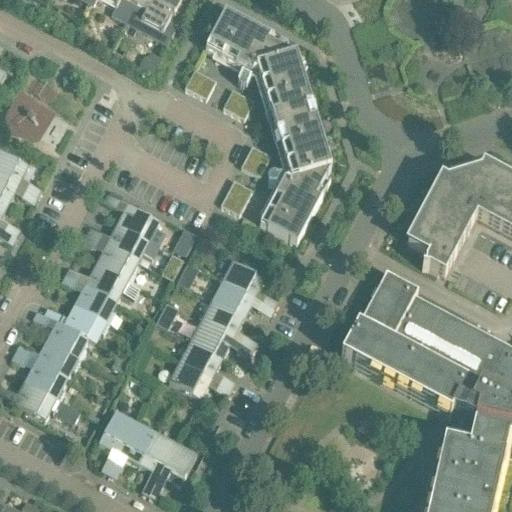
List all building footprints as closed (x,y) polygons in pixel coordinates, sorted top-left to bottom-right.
[(71,0),(89,9),(94,0),(71,0)] [(95,3),(114,13),(110,20),(123,27),(137,0),(94,0),(89,9),(91,10),(95,3)] [(137,0),(123,27),(136,34),(167,51),(167,50),(168,50),(180,29),(171,24),(183,0),(137,0)] [(224,17),(203,55),(243,76),(237,87),(238,89),(241,91),(245,90),(250,80),(253,74),(256,76),(291,185),(289,188),(284,185),(273,180),(271,180),(269,184),(270,187),(280,193),(259,233),(295,252),(330,188),(325,185),(331,174),(315,124),(312,114),(295,62),(284,56),(287,51),(224,17)] [(193,75),(188,85),(195,89),(200,79),(193,75)] [(200,79),(195,89),(202,93),(207,83),(200,79)] [(207,83),(202,93),(209,96),(214,87),(207,83)] [(188,85),(183,95),(190,98),(195,89),(188,85)] [(195,89),(190,98),(197,102),(202,93),(195,89)] [(202,93),(197,102),(205,106),(209,96),(202,93)] [(232,95),(227,105),(234,109),(239,99),(232,95)] [(239,99),(234,109),(241,113),(246,103),(239,99)] [(246,103),(241,113),(248,116),(253,107),(246,103)] [(227,105),(222,115),(229,118),(234,109),(227,105)] [(234,109),(229,118),(236,122),(241,113),(234,109)] [(241,113),(236,122),(244,126),(248,116),(241,113)] [(261,156),(251,151),(247,159),(257,164),(261,156)] [(27,171),(0,156),(0,182),(17,191),(27,171)] [(270,162),(261,156),(257,164),(267,169),(270,162)] [(257,164),(247,159),(244,166),(253,171),(257,164)] [(267,169),(257,164),(253,171),(263,176),(267,169)] [(253,171),(244,166),(240,173),(249,178),(253,171)] [(263,176),(253,171),(249,178),(259,183),(263,176)] [(511,188),(482,173),(479,178),(445,190),(440,188),(406,252),(427,263),(424,269),(423,274),(421,274),(421,275),(427,276),(443,284),(475,225),(511,244),(511,188)] [(0,207),(6,211),(17,191),(0,182),(0,207)] [(40,196),(28,189),(24,195),(37,202),(40,196)] [(242,194),(232,189),(228,196),(238,202),(242,194)] [(251,200),(242,194),(238,202),(247,207),(251,200)] [(37,202),(24,195),(20,203),(32,210),(37,202)] [(238,202),(228,196),(224,204),(231,207),(234,209),(238,202)] [(103,208),(115,214),(119,207),(108,201),(103,208)] [(247,207),(238,202),(234,209),(238,211),(243,214),(247,207)] [(231,207),(224,204),(221,211),(227,214),(231,207)] [(238,211),(234,209),(231,207),(227,214),(234,218),(238,211)] [(158,228),(126,211),(116,231),(150,249),(156,239),(153,238),(158,228)] [(238,211),(234,218),(240,221),(243,214),(238,211)] [(19,236),(6,229),(3,236),(15,243),(19,236)] [(150,249),(116,231),(105,251),(137,268),(141,260),(152,266),(159,254),(150,249)] [(102,239),(90,233),(86,241),(98,247),(102,239)] [(15,243),(3,236),(0,240),(0,244),(11,251),(15,243)] [(82,248),(94,254),(98,247),(86,241),(82,248)] [(137,268),(105,251),(94,271),(129,289),(134,280),(131,278),(137,268)] [(264,284),(233,267),(223,288),(254,304),(264,284)] [(84,291),(115,308),(118,302),(132,310),(140,295),(129,289),(94,271),(84,291)] [(80,280),(68,273),(64,281),(76,287),(80,280)] [(61,288),(73,294),(76,287),(64,281),(61,288)] [(449,451),(443,450),(429,511),(493,511),(504,465),(511,466),(511,353),(414,303),(417,298),(385,281),(357,336),(340,367),(449,424),(450,421),(462,427),(449,451)] [(212,308),(243,324),(254,304),(223,288),(212,308)] [(115,308),(84,291),(73,311),(108,330),(113,319),(110,318),(115,308)] [(277,308),(265,301),(261,308),(274,315),(277,308)] [(201,328),(232,344),(243,324),(212,308),(201,328)] [(274,315),(261,308),(257,316),(270,322),(274,315)] [(63,331),(87,344),(87,345),(93,348),(98,338),(102,340),(108,330),(73,311),(63,330),(63,331)] [(48,313),(44,321),(48,324),(55,327),(59,320),(59,319),(48,313)] [(44,321),(37,317),(33,324),(44,331),(48,324),(44,321)] [(63,330),(55,328),(45,347),(79,366),(84,356),(82,355),(87,345),(87,344),(63,331),(63,330)] [(190,348),(221,365),(232,344),(201,328),(190,348)] [(256,348),(244,342),(240,349),(252,355),(256,348)] [(79,366),(45,347),(34,368),(66,385),(71,375),(73,377),(79,366)] [(180,368),(211,384),(221,365),(190,348),(180,368)] [(252,355),(240,349),(236,356),(248,363),(252,355)] [(31,357),(20,350),(16,358),(27,364),(31,357)] [(12,365),(23,371),(27,364),(16,358),(12,365)] [(116,363),(111,374),(121,379),(127,368),(116,363)] [(66,385),(34,368),(23,388),(58,406),(63,396),(61,395),(66,385)] [(169,388),(200,405),(211,384),(180,368),(169,388)] [(235,388),(222,382),(219,389),(231,395),(235,388)] [(58,406),(23,388),(12,408),(43,425),(49,415),(52,417),(58,406)] [(231,395),(219,389),(215,396),(227,403),(231,395)] [(0,401),(6,404),(9,398),(0,393),(0,401)] [(115,417),(98,448),(119,459),(136,428),(115,417)] [(139,470),(156,438),(136,428),(119,459),(139,470)] [(159,481),(176,449),(156,438),(139,470),(159,481)] [(180,492),(197,460),(176,449),(159,481),(180,492)] [(108,463),(102,475),(109,479),(115,467),(108,463)] [(116,483),(123,471),(115,467),(109,479),(116,483)] [(148,484),(141,496),(149,500),(156,488),(148,484)] [(156,504),(162,492),(156,488),(149,500),(156,504)]
